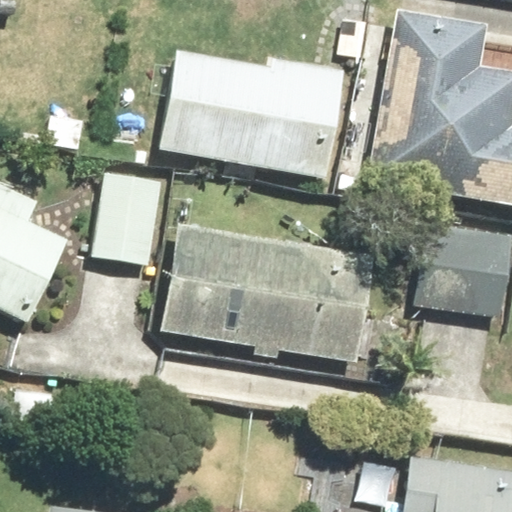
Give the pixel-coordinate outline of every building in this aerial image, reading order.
[(475,30),(386,14),(356,185),(511,212),(511,131),(501,130),(510,78),(468,71),(475,30)] [(262,71),(166,56),(150,155),(317,181),(334,75),(263,64),(262,71)] [(83,260),(140,269),(153,196),(95,187),(83,260)] [(0,214),(0,319),(16,328),(58,243),(0,214)] [(167,229),(149,336),(158,338),(156,353),(332,381),(335,366),(347,368),(365,261),(167,229)] [(511,511),(511,479),(400,460),(390,511),(511,511)]
